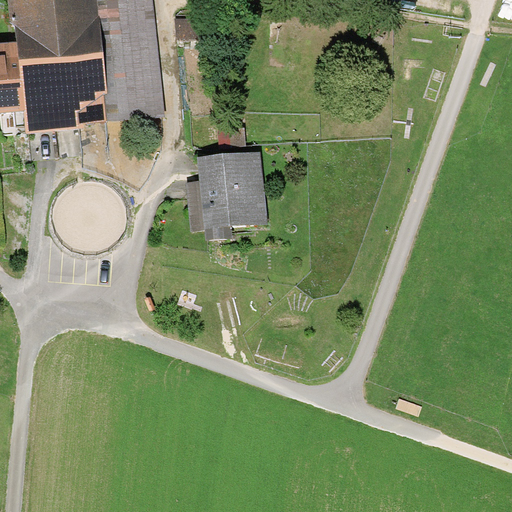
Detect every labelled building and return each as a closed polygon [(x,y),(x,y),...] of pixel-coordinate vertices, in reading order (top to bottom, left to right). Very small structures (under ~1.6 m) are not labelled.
[(68,0),(68,1),(18,6),(23,52),(29,114),(31,136),(104,129),(92,11),(91,0),(68,0)] [(149,5),(92,11),(104,129),(160,123),(149,5)] [(206,25),(179,28),(180,46),(207,44),(206,25)] [(0,116),(29,114),(23,52),(0,53),(0,116)] [(232,133),(233,154),(247,154),(246,133),(232,133)] [(201,167),(208,242),(232,239),(231,229),(264,226),(258,162),(201,167)]
